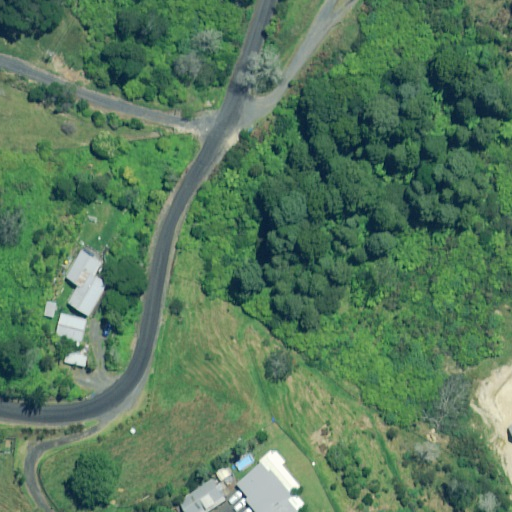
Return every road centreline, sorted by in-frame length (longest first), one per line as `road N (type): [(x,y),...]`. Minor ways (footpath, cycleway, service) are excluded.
road 1 (unclassified): [(0,416),(82,416),(118,395),(141,347),(173,197),(226,121),(256,0)]
road 2 (unknown): [(0,72),(138,120),(218,132)]
road 3 (unknown): [(321,0),(267,95),(218,132)]
